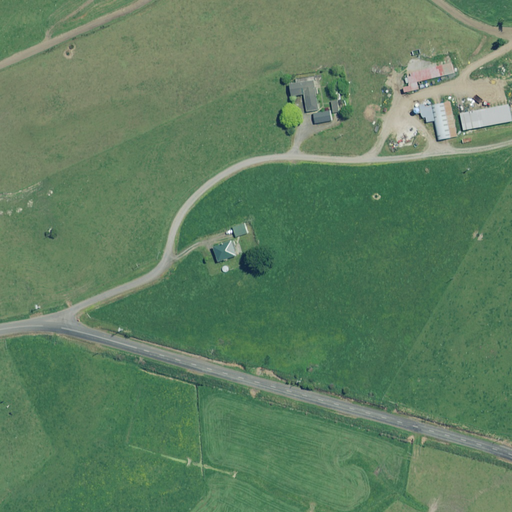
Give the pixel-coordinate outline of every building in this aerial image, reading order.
[(454,73),(452,63),(407,74),(410,86),(404,87),(405,93),(419,89),(417,82),(454,73)] [(318,110),(313,81),(290,85),(292,96),(305,94),(308,112),(318,110)] [(457,136),(450,102),(426,107),(425,104),(420,105),(422,118),(426,117),(427,123),(434,121),(438,140),(457,136)] [(511,121),(509,105),(460,114),(463,130),(511,121)] [(331,121),(329,111),(314,114),(315,123),(331,121)] [(247,233),(244,224),(233,227),(236,237),(247,233)] [(237,256),(233,242),(214,247),(218,262),(237,256)]
